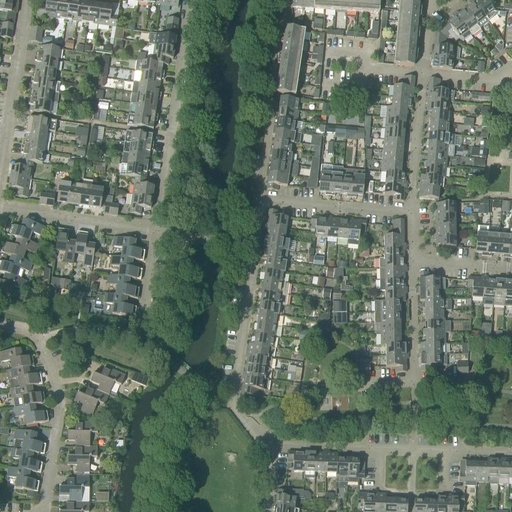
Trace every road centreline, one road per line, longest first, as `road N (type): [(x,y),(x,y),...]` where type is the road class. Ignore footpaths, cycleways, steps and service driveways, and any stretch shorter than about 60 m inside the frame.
road 1 (residential): [(155,232),(191,0)]
road 2 (residential): [(276,448),(234,406),(256,247)]
road 3 (residential): [(41,511),(55,386),(38,338),(0,327)]
road 4 (residential): [(410,211),(426,0)]
road 5 (residential): [(0,208),(155,232)]
road 6 (residential): [(410,211),(259,197)]
road 7 (residential): [(414,381),(414,260)]
